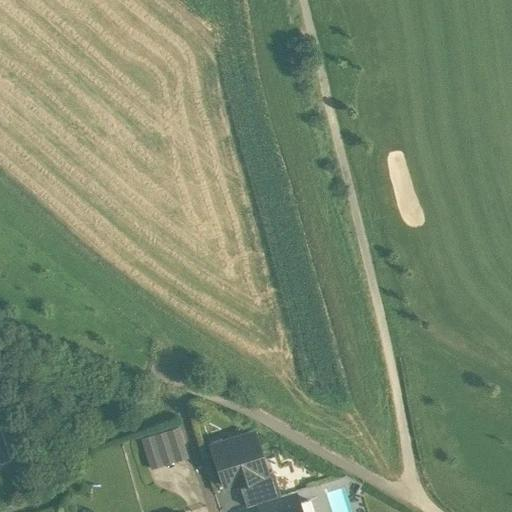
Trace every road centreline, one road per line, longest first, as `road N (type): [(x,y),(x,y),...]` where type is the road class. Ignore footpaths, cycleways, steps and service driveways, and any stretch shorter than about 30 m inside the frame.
road 1 (track): [(433,511),(414,498),(398,390),(306,0)]
road 2 (track): [(186,383),(414,498)]
